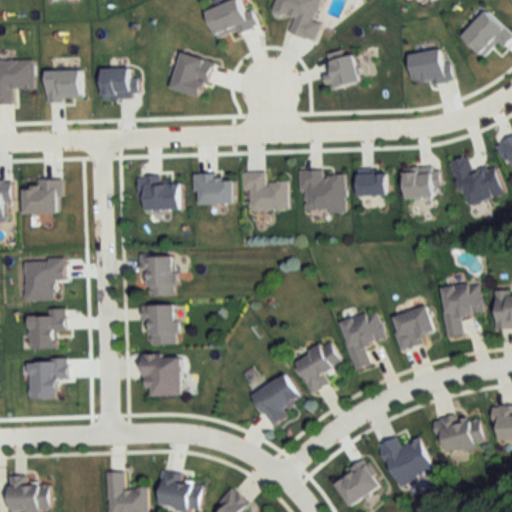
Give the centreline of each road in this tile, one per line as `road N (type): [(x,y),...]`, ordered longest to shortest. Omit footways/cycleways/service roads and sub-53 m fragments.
road 1 (residential): [(0,147),(429,127),(471,119),(511,92)]
road 2 (residential): [(314,511),(286,473),(214,439),(0,438)]
road 3 (residential): [(112,436),(100,145)]
road 4 (residential): [(511,365),(452,372),(403,392),(286,473)]
